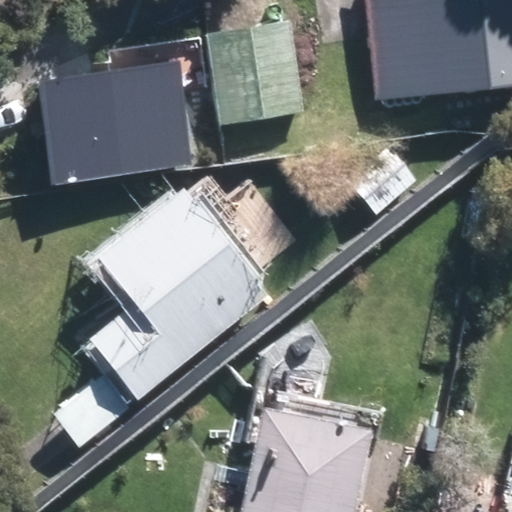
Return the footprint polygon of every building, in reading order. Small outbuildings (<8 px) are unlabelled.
[(372,0),(384,92),(511,76),(511,22),(509,0),(372,0)] [(276,21),(195,34),(209,121),(290,108),(276,21)] [(378,152),(347,178),(372,208),(403,181),(378,152)] [(128,301),(88,334),(132,387),(251,290),(171,193),(92,258),(128,301)] [(97,376),(53,410),(76,439),(120,405),(97,376)] [(333,511),(350,429),(254,410),(233,511),(333,511)]
